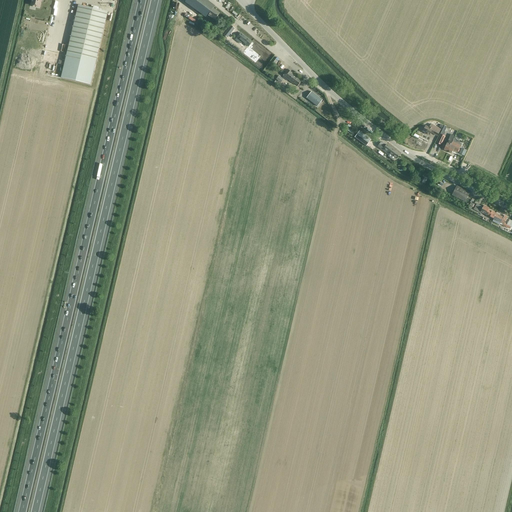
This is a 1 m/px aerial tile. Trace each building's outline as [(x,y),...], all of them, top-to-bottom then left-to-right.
[(205,16),(207,13),(215,19),(220,13),(212,7),(213,5),(205,0),(187,0),(186,2),(205,16)] [(61,78),(90,85),(106,20),(108,12),(78,5),(61,78)] [(252,42),(241,33),(236,40),(241,44),(242,42),(248,47),(252,42)] [(253,61),(255,57),(252,55),(254,53),(247,48),(243,53),(247,56),(253,61)] [(288,69),(283,76),(293,84),(294,83),(298,86),(302,81),(292,74),(292,73),(288,69)] [(311,92),(306,98),(317,107),(322,100),(311,92)] [(426,126),(422,131),(429,135),(431,132),(437,135),(441,129),(431,124),(429,128),(426,126)] [(359,131),(354,137),(366,146),(371,139),(359,131)] [(440,135),(436,143),(441,145),(445,138),(440,135)] [(444,150),(448,152),(453,142),(448,140),(446,145),(443,144),(442,147),(444,148),(444,150)] [(378,146),(389,154),(390,153),(397,158),(400,154),(387,144),(386,145),(381,142),(378,146)] [(453,142),(448,152),(451,153),(453,150),(458,152),(461,146),(461,145),(459,144),(459,145),(453,142)] [(452,195),(465,202),(470,193),(456,186),(452,195)] [(481,212),(484,214),(493,218),(496,214),(488,210),(489,208),(484,206),(483,207),(477,204),(474,210),(480,213),(481,212)] [(493,218),(501,223),(503,224),(503,225),(509,229),(511,223),(511,221),(509,220),(507,224),(504,223),(507,217),(504,216),(503,218),(496,214),(493,218)]
